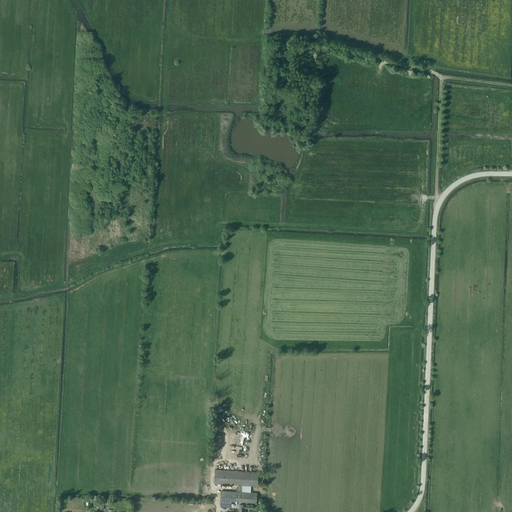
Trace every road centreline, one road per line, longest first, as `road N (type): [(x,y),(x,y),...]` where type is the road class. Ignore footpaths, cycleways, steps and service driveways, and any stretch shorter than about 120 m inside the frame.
road 1 (unclassified): [(410,511),(423,476),(435,213),(464,178),(511,173)]
road 2 (track): [(441,77),(323,42),(231,39)]
road 3 (track): [(439,204),(441,77),(511,86)]
